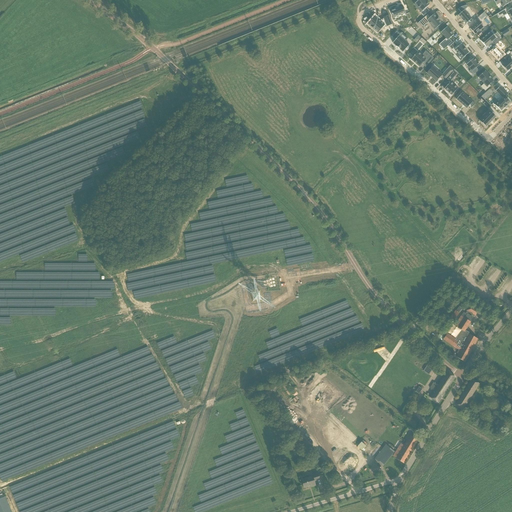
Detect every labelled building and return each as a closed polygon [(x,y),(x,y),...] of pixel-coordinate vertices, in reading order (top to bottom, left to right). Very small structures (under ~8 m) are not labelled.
[(424,0),(418,0),(415,3),(422,11),(420,13),(423,16),(429,11),(426,8),(429,5),(424,0)] [(461,13),(458,15),(466,24),(472,19),(464,10),(468,7),(466,5),(461,7),(458,9),(461,13)] [(403,6),(390,11),(393,18),(406,13),(403,6)] [(508,8),(497,14),(499,17),(502,15),(503,17),(507,14),(511,21),(511,8),(509,10),(508,8)] [(427,15),(419,22),(423,27),(428,22),(432,27),(435,29),(442,23),(439,20),(440,20),(437,16),(436,17),(434,14),(430,18),(427,15)] [(375,16),(368,24),(371,27),(374,29),(378,32),(377,33),(378,33),(381,29),(387,26),(387,27),(392,24),(389,15),(383,17),(384,19),(379,20),(378,19),(376,17),(376,18),(375,17),(375,16)] [(478,21),(470,29),(475,35),(483,27),(478,21)] [(446,38),(438,45),(443,50),(452,42),(449,39),(454,35),(453,35),(447,27),(440,32),(441,33),(441,32),(446,38)] [(490,31),(480,41),(486,47),(490,43),(490,44),(491,43),(493,45),(492,46),(501,39),(496,34),(494,35),(490,31)] [(396,32),(392,37),(395,40),(392,43),(396,46),(399,49),(403,52),(409,45),(399,36),(400,35),(396,32)] [(498,59),(503,55),(500,51),(505,46),(500,41),(492,48),(494,50),(491,52),(498,59)] [(454,42),(448,47),(452,50),(453,51),(453,52),(455,54),(457,53),(462,59),(469,53),(469,52),(468,53),(466,50),(466,49),(464,47),(461,44),(458,47),(457,46),(454,42)] [(417,52),(411,59),(419,67),(422,64),(425,67),(433,58),(429,55),(426,59),(417,52)] [(506,62),(502,66),(507,71),(511,66),(511,61),(510,59),(511,58),(508,54),(504,58),(506,62)] [(474,58),(466,65),(471,70),(469,72),(472,76),(478,70),(476,68),(479,65),(474,58)] [(432,66),(426,73),(436,82),(440,78),(443,80),(448,74),(445,71),(442,75),(432,66)] [(447,85),(444,89),(451,95),(458,88),(451,82),(458,73),(454,69),(452,72),(452,73),(444,83),(447,85)] [(485,71),(478,78),(484,84),(481,86),(485,91),(490,86),(489,85),(494,81),(493,81),(485,71)] [(494,104),(494,105),(501,111),(504,108),(507,105),(510,101),(506,97),(508,94),(500,86),(495,91),(496,91),(502,97),(499,101),(498,101),(494,104)] [(462,92),(456,99),(456,100),(456,99),(466,108),(466,109),(470,105),(472,107),(475,104),(472,102),(473,102),(472,101),(472,102),(462,93),(462,92)] [(478,100),(479,100),(481,97),(485,101),(483,104),(488,109),(491,106),(481,96),(478,100)] [(482,116),(478,120),(485,127),(496,116),(489,109),(485,113),(482,116)] [(470,305),(467,310),(475,316),(478,310),(470,305)] [(456,310),(450,317),(453,320),(459,313),(456,310)] [(467,313),(464,318),(470,322),(473,317),(467,313)] [(464,318),(461,316),(454,325),(461,330),(464,332),(471,322),(470,322),(464,318)] [(454,342),(445,336),(443,340),(454,347),(460,351),(456,357),(465,362),(477,339),(468,334),(468,333),(465,331),(465,332),(464,332),(461,330),(456,339),(455,339),(454,342)] [(400,348),(394,357),(428,380),(434,371),(400,348)] [(415,385),(419,378),(391,361),(387,368),(415,385)] [(365,385),(373,372),(364,367),(357,380),(365,385)] [(398,410),(413,387),(385,370),(380,378),(378,377),(369,391),(398,410)] [(447,371),(444,375),(437,386),(433,383),(430,388),(434,391),(430,397),(438,403),(455,377),(447,371)] [(463,409),(479,384),(472,379),(456,404),(463,409)] [(420,380),(417,385),(418,386),(415,391),(419,394),(425,384),(420,380)] [(366,396),(353,415),(379,432),(383,427),(385,429),(386,428),(388,429),(386,433),(395,439),(405,424),(373,403),(376,400),(372,397),(370,400),(366,396)] [(324,410),(308,428),(338,456),(355,439),(324,410)] [(397,450),(394,456),(396,457),(395,459),(399,461),(404,463),(418,440),(413,437),(410,435),(403,446),(400,452),(397,450)] [(383,465),(394,451),(386,445),(375,459),(383,465)] [(320,480),(318,475),(318,474),(312,476),(312,477),(302,480),(304,487),(311,485),(311,486),(315,485),(314,481),(320,480)] [(11,511),(6,497),(0,498),(0,511),(11,511)]
